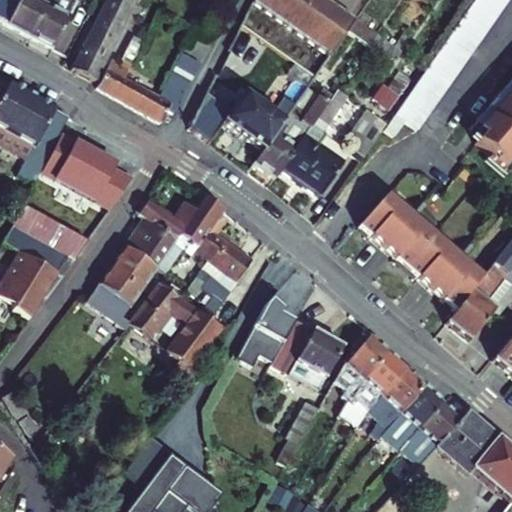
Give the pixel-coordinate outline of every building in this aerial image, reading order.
[(0,0),(0,18),(57,48),(82,2),(78,0),(0,0)] [(70,83),(92,94),(139,0),(99,0),(97,4),(107,9),(70,83)] [(314,0),(256,0),(251,10),(328,61),(354,25),(317,2),(314,0)] [(511,0),(478,0),(381,136),(390,143),(401,127),(414,136),(511,0)] [(322,69),(328,73),(336,63),(339,65),(358,40),(369,48),(376,38),(356,23),(354,25),(328,61),(322,69)] [(401,57),(376,38),(369,48),(395,66),(401,57)] [(93,100),(134,124),(144,106),(119,91),(139,56),(130,51),(114,78),(108,74),(93,100)] [(144,106),(134,124),(156,137),(164,125),(168,127),(196,76),(178,67),(152,111),(144,106)] [(472,151),(501,176),(511,164),(511,86),(506,93),(511,98),(497,114),(492,109),(470,134),(480,142),(472,151)] [(52,113),(5,87),(0,95),(0,132),(31,150),(15,179),(28,186),(62,123),(50,117),(52,113)] [(277,179),(316,206),(341,171),(337,168),(344,159),(356,168),(381,131),(369,123),(348,154),(323,137),(346,104),(335,97),(326,109),(277,179)] [(272,187),(277,179),(326,109),(315,101),(302,118),(292,111),(260,160),(250,173),(272,187)] [(220,133),(260,160),(292,111),(283,106),(270,124),(241,103),(227,121),(202,104),(185,137),(207,152),(220,133)] [(125,183),(54,144),(34,181),(105,220),(125,183)] [(353,235),(451,318),(479,286),(381,202),(353,235)] [(138,224),(122,249),(156,271),(153,275),(161,280),(172,263),(179,251),(172,247),(184,228),(171,219),(145,203),(133,221),(138,224)] [(195,257),(219,220),(220,218),(200,205),(193,215),(179,206),(171,219),(184,228),(172,247),(179,251),(172,263),(186,272),(189,267),(202,276),(208,266),(195,257)] [(82,248),(14,210),(0,235),(0,242),(9,247),(0,263),(0,309),(2,311),(0,314),(0,315),(24,329),(37,305),(41,307),(54,283),(51,281),(63,259),(73,265),(82,248)] [(225,224),(219,220),(195,257),(208,266),(202,276),(231,294),(249,265),(213,242),(225,224)] [(451,318),(442,331),(466,350),(489,321),(496,326),(511,304),(511,296),(500,286),(511,270),(511,243),(479,286),(451,318)] [(122,249),(106,275),(140,296),(153,275),(156,271),(122,249)] [(82,308),(123,338),(128,331),(120,325),(140,296),(106,275),(82,308)] [(213,327),(155,288),(128,331),(151,348),(160,338),(174,348),(164,358),(177,368),(168,380),(184,392),(193,380),(213,327)] [(273,309),(266,302),(260,309),(245,338),(232,365),(251,375),(257,362),(271,369),(289,331),(270,321),(273,309)] [(337,354),(289,331),(271,369),(269,372),(287,381),(317,396),(337,354)] [(482,354),(491,361),(509,339),(500,332),(482,354)] [(491,361),(487,367),(511,388),(511,336),(509,339),(491,361)] [(348,395),(383,358),(367,343),(341,372),(335,383),(348,395)] [(366,414),(401,374),(383,358),(348,395),(334,423),(353,434),(363,420),(366,414)] [(386,427),(419,390),(401,374),(366,414),(363,420),(373,429),(367,437),(375,445),(376,442),(386,427)] [(394,455),(437,406),(419,390),(386,427),(376,442),(394,455)] [(13,400),(2,406),(13,427),(24,421),(13,400)] [(428,454),(456,422),(437,406),(394,455),(408,468),(401,477),(405,481),(428,454)] [(317,415),(304,408),(285,443),(299,450),(317,415)] [(511,511),(511,462),(459,418),(456,422),(428,454),(463,482),(468,477),(511,511)] [(142,448),(116,483),(126,491),(134,481),(145,488),(163,464),(142,448)] [(189,483),(163,464),(145,488),(134,481),(126,491),(137,499),(127,511),(211,511),(205,492),(195,495),(185,488),(189,483)]
